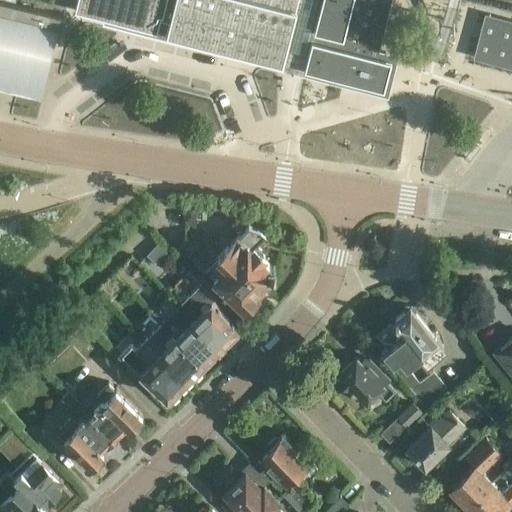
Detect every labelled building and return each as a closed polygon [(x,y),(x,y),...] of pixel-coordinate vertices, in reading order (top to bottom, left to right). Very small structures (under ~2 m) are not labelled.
[(78,0),(75,10),(290,66),(293,67),(309,0),(78,0)] [(309,0),(293,67),(382,90),(389,62),(376,59),(385,24),(391,0),(309,0)] [(0,77),(32,85),(39,55),(35,55),(43,24),(58,27),(61,28),(63,17),(0,1),(0,77)] [(511,22),(485,15),(474,57),(511,67),(511,22)] [(254,290),(258,286),(269,275),(273,275),(274,266),(269,265),(261,257),(263,255),(253,244),(264,233),(260,229),(248,224),(239,233),(237,232),(221,248),(213,240),(195,257),(213,276),(243,306),(257,293),(254,290)] [(184,298),(177,305),(220,346),(236,329),(237,327),(202,292),(194,284),(182,296),(184,298)] [(161,321),(160,322),(202,364),(220,346),(177,305),(169,313),(183,327),(175,335),(161,321)] [(387,361),(424,406),(425,408),(442,394),(441,391),(446,387),(433,372),(419,384),(407,369),(420,359),(424,364),(443,347),(415,313),(415,307),(404,306),(404,312),(377,334),(381,340),(377,343),(390,359),(387,361)] [(74,338),(64,327),(74,318),(84,329),(85,329),(74,317),(34,354),(45,366),(54,358),(74,338)] [(152,324),(139,337),(184,381),(202,364),(160,322),(155,327),(152,324)] [(511,336),(494,351),(511,372),(511,336)] [(168,397),(184,381),(139,337),(122,354),(166,398),(168,397)] [(362,359),(359,355),(337,376),(349,389),(352,387),(365,401),(377,390),(385,398),(394,390),(385,381),(386,381),(364,357),(362,359)] [(94,406),(97,409),(90,416),(112,438),(126,425),(129,428),(132,425),(136,429),(143,422),(139,418),(142,416),(115,388),(115,389),(108,382),(96,394),(101,399),(94,406)] [(412,402),(397,417),(407,427),(422,412),(412,402)] [(435,419),(407,448),(425,466),(432,459),(436,463),(444,455),(440,451),(464,427),(448,410),(437,421),(435,419)] [(56,430),(64,438),(63,438),(65,440),(63,446),(69,452),(75,450),(90,465),(93,463),(97,467),(104,460),(100,456),(103,453),(100,450),(112,438),(90,416),(85,420),(82,417),(79,420),(73,414),(56,430)] [(282,435),(260,457),(289,486),(282,492),(301,511),(303,511),(317,499),(294,475),(305,464),(292,450),(294,448),(282,435)] [(450,489),(467,507),(492,483),(481,472),(501,454),(486,438),(466,457),(474,465),(450,489)] [(7,470),(0,477),(0,499),(1,500),(0,502),(0,506),(5,511),(13,511),(18,507),(22,511),(44,511),(46,510),(44,507),(61,490),(55,484),(59,480),(40,460),(25,474),(21,470),(14,477),(7,470)] [(245,471),(224,491),(244,511),(281,511),(283,511),(276,502),(278,500),(264,485),(261,488),(245,471)] [(511,484),(502,494),(492,483),(467,507),(472,511),(497,511),(509,501),(511,503),(511,501),(511,484)] [(339,496),(324,511),(342,511),(349,505),(339,496)]
